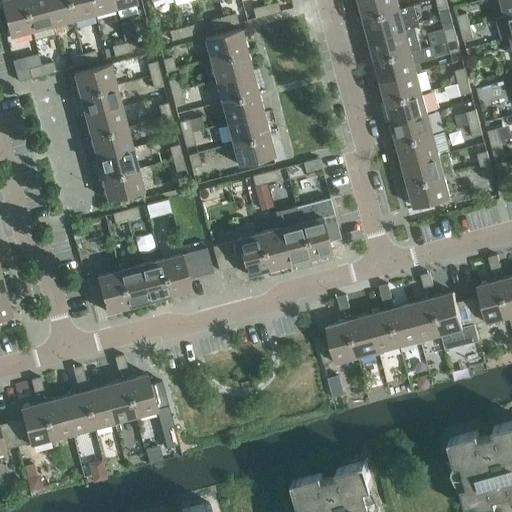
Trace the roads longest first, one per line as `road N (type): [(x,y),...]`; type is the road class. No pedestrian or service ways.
road 1 (unclassified): [(64,349),(263,305),(386,263)]
road 2 (unclassified): [(386,263),(325,0)]
road 3 (unclassified): [(64,349),(0,118)]
road 4 (unclassified): [(386,263),(511,229)]
